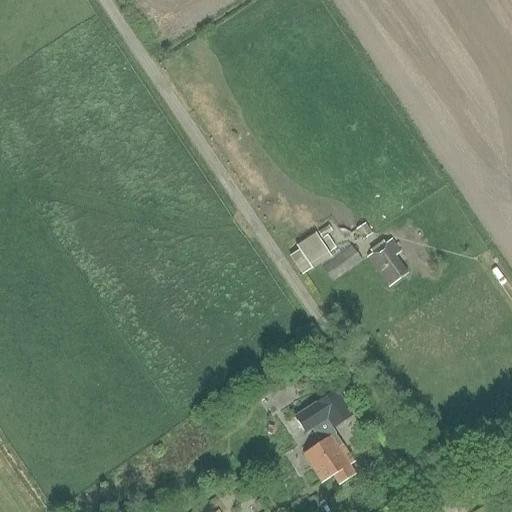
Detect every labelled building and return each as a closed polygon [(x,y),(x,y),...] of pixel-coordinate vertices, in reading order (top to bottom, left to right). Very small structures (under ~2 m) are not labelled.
[(362,241),(372,234),(365,224),(356,230),(362,241)] [(332,258),(329,254),(336,250),(328,236),(321,240),(316,233),(296,245),(299,250),(289,255),(302,276),(332,258)] [(367,258),(389,288),(408,275),(395,257),(401,253),(392,240),(367,258)] [(332,283),(362,262),(351,246),(321,267),(332,283)] [(332,429),(353,416),(337,390),(315,404),(293,418),(303,435),(326,420),(332,429)] [(338,486),(355,476),(349,467),(354,464),(335,434),(302,455),(321,485),(333,477),(338,486)]
